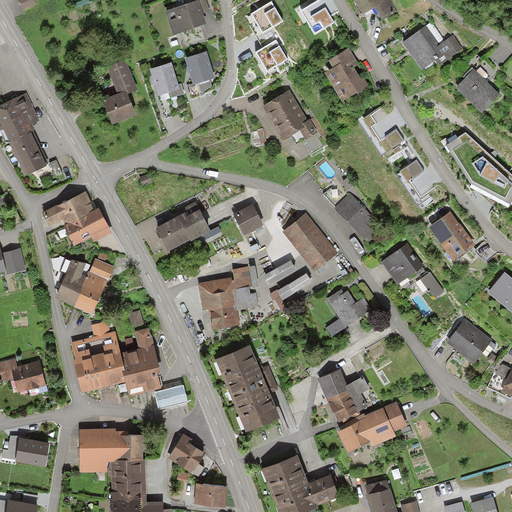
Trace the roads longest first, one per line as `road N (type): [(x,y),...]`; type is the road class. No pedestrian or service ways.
road 1 (residential): [(137,161),(300,199),(440,383)]
road 2 (residential): [(511,253),(456,193),(339,0)]
road 3 (secondary): [(95,178),(216,420)]
road 4 (residential): [(222,0),(228,64),(220,101),(137,161)]
road 5 (residential): [(76,407),(37,221)]
road 6 (secondary): [(0,14),(95,178)]
road 7 (residential): [(216,420),(169,424),(76,407)]
